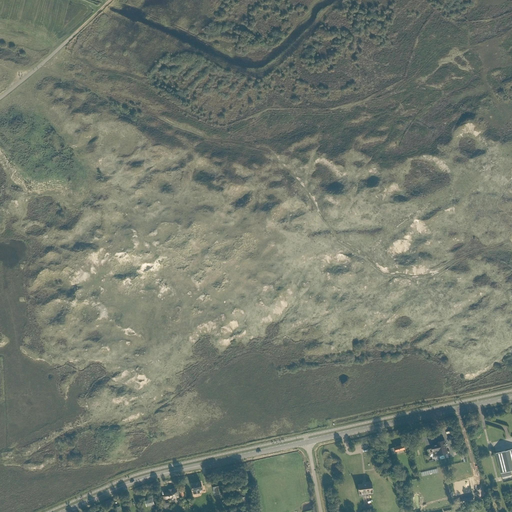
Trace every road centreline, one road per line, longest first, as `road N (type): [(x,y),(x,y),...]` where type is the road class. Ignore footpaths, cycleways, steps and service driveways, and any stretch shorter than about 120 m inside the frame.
road 1 (tertiary): [(306,442),(142,479),(64,511)]
road 2 (tertiary): [(511,397),(306,442)]
road 3 (track): [(511,383),(331,422),(328,431)]
road 4 (track): [(111,0),(0,98)]
